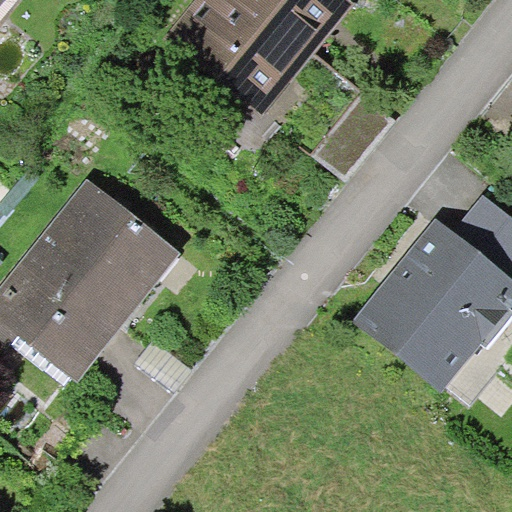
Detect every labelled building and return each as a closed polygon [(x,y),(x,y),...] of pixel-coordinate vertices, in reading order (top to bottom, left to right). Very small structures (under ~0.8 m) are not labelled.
[(352,0),(192,0),(163,35),(261,115),(354,1),(352,0)] [(394,120),(360,94),(312,156),(345,182),(394,120)] [(87,178),(0,285),(0,356),(10,344),(18,334),(71,376),(77,381),(180,253),(87,178)] [(511,217),(483,194),(453,231),(509,275),(511,271),(511,217)] [(436,217),(352,322),(441,393),(480,345),(510,309),(511,306),(511,278),(509,275),(453,231),(436,217)] [(511,319),(511,310),(510,309),(480,345),(486,350),(511,319)] [(63,386),(71,376),(18,334),(10,344),(63,386)] [(191,370),(151,341),(133,366),(173,395),(191,370)]
